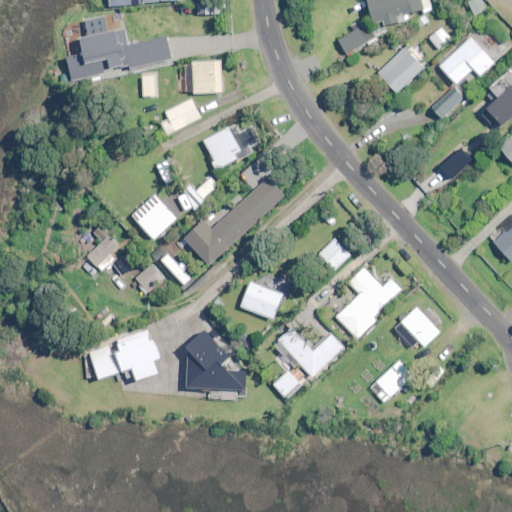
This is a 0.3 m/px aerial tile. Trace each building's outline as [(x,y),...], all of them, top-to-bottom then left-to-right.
[(434,9),(431,0),(369,0),(375,23),(384,20),(386,27),(409,21),(407,15),(434,9)] [(489,10),(483,0),(476,0),(471,3),(477,16),(489,10)] [(172,28),(170,10),(114,16),(116,34),(172,28)] [(102,35),(100,14),(89,16),(90,20),(85,21),(87,37),(102,35)] [(432,23),(425,14),(414,22),(421,31),(432,23)] [(377,39),(369,25),(341,41),(349,55),(377,39)] [(454,40),(444,28),(432,38),(442,50),(454,40)] [(497,63),(473,38),(442,66),(460,85),(476,69),(483,77),(497,63)] [(425,68),(407,49),(381,74),(399,93),(425,68)] [(225,93),(224,62),(195,62),(196,94),(225,93)] [(118,75),(115,64),(96,68),(98,79),(118,75)] [(158,97),(157,75),(144,76),(145,98),(158,97)] [(467,98),(457,88),(435,108),(445,119),(467,98)] [(511,126),(511,104),(499,92),(479,112),(503,136),(511,126)] [(204,119),(194,100),(167,113),(170,119),(163,123),(170,136),(204,119)] [(263,143),(256,128),(242,134),(239,126),(207,140),(220,170),(253,154),(251,149),(263,143)] [(511,137),(501,148),(511,159),(511,137)] [(177,176),(169,162),(162,166),(170,180),(177,176)] [(289,197),(270,177),(214,231),(206,222),(188,239),(215,268),(246,238),(289,197)] [(220,185),(211,177),(199,189),(194,185),(189,190),(203,203),(220,185)] [(204,209),(188,194),(180,199),(194,215),(204,209)] [(180,220),(158,195),(134,215),(157,240),(180,220)] [(124,245),(105,224),(95,234),(104,244),(90,257),(104,272),(117,260),(113,255),(124,245)] [(511,260),(511,227),(496,243),(511,260)] [(353,256),(337,239),(321,255),(337,272),(353,256)] [(165,279),(152,266),(135,282),(149,294),(165,279)] [(377,281),(366,269),(351,283),(362,295),(338,318),(360,340),(379,321),(375,318),(404,290),(387,272),(377,281)] [(286,294),(253,282),(243,307),(276,320),(286,294)] [(443,333),(419,308),(397,329),(405,337),(412,331),(427,348),(443,333)] [(249,391),(249,372),(201,325),(185,342),(191,347),(190,389),(249,391)] [(316,352),(295,328),(277,345),(297,367),(302,363),(315,378),(348,349),(335,335),(316,352)] [(84,356),(91,379),(102,375),(103,380),(120,375),(122,382),(139,377),(140,381),(163,374),(159,361),(164,359),(158,340),(154,341),(150,330),(120,340),(121,344),(109,348),(84,356)] [(416,378),(402,362),(378,382),(392,398),(416,378)] [(304,385),(290,372),(276,387),(290,400),(304,385)] [(184,411),(183,398),(171,399),(172,412),(184,411)]
